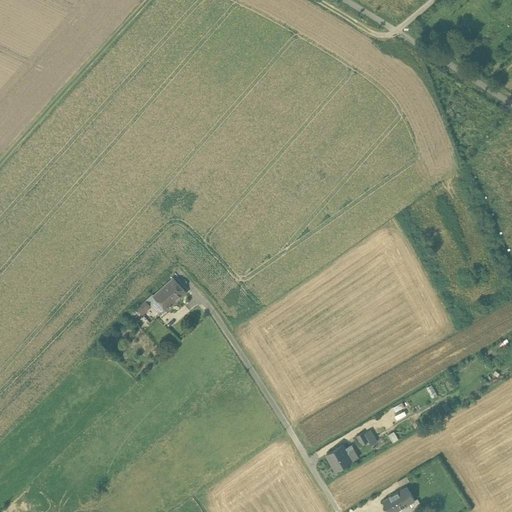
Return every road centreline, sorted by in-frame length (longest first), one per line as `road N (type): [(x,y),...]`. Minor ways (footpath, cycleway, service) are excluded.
road 1 (residential): [(340,511),(213,312),(177,272)]
road 2 (track): [(152,0),(0,167)]
